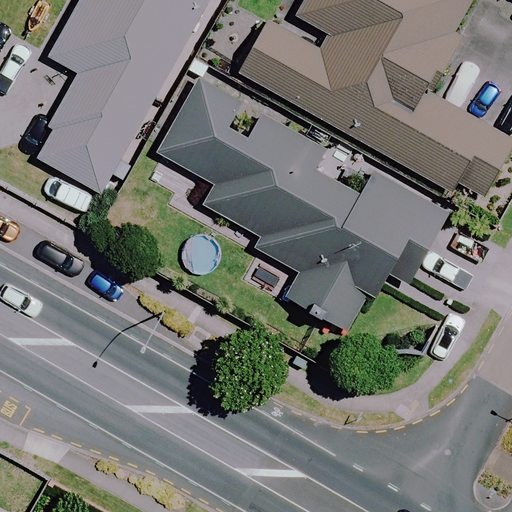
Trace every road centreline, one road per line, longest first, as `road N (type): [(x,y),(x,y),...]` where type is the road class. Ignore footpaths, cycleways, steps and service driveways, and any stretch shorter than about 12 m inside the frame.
road 1 (secondary): [(0,311),(362,511)]
road 2 (tertiary): [(423,511),(511,358)]
